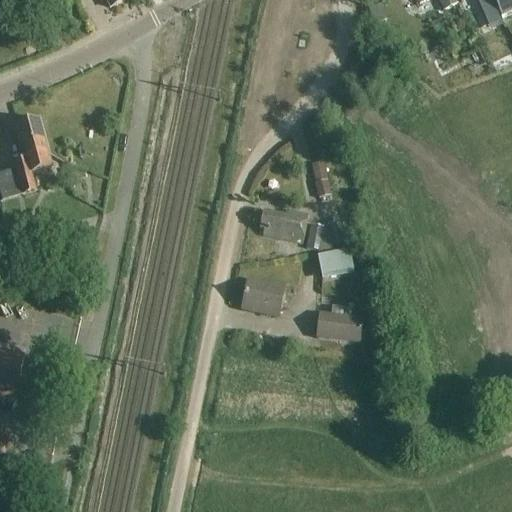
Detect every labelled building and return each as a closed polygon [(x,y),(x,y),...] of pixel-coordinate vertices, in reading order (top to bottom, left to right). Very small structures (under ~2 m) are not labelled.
[(436,0),(442,12),(457,5),(454,0),(436,0)] [(511,0),(493,0),(502,17),(511,12),(511,0)] [(22,197),(37,193),(32,175),(49,170),(45,156),(47,155),(37,120),(14,126),(24,162),(13,165),(22,197)] [(312,165),(317,184),(328,181),(323,162),(312,165)] [(315,185),(319,200),(331,197),(327,182),(315,185)] [(310,214),(287,209),(286,214),(264,209),(259,231),(263,232),(262,236),(303,245),(310,214)] [(348,246),(341,223),(325,227),(324,230),(312,227),(307,251),(320,254),(348,246)] [(32,231),(14,236),(18,253),(36,248),(60,242),(56,225),(32,231)] [(363,250),(331,255),(334,276),(366,271),(363,250)] [(278,317),(284,288),(248,280),(241,310),(278,317)] [(359,343),(362,319),(318,314),(315,337),(359,343)] [(0,401),(16,404),(25,358),(0,352),(0,401)] [(0,491),(11,436),(0,433),(0,491)]
